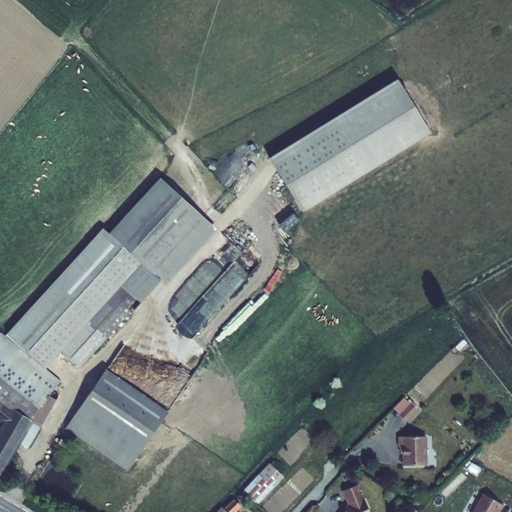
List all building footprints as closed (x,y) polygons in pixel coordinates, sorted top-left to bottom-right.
[(397,80),(271,157),(303,210),(429,133),(397,80)] [(0,336),(0,367),(43,404),(46,400),(57,386),(42,373),(47,367),(60,353),(79,371),(139,308),(120,290),(140,269),(159,287),(211,232),(162,185),(109,240),(103,234),(9,334),(4,339),(0,336)] [(159,287),(165,292),(217,237),(211,232),(159,287)] [(5,330),(0,335),(0,336),(4,339),(9,334),(5,330)] [(0,428),(1,429),(0,431),(0,471),(16,447),(43,404),(0,367),(0,428)] [(47,367),(42,373),(57,386),(62,381),(47,367)] [(104,375),(62,434),(123,477),(165,418),(104,375)] [(43,404),(16,447),(24,452),(53,405),(46,400),(43,404)] [(412,413),(407,408),(398,417),(403,422),(412,413)] [(426,467),(424,438),(399,439),(399,450),(402,450),(403,468),(426,467)] [(283,478),(269,465),(245,491),(251,497),(258,504),(283,478)] [(357,485),(343,490),(349,505),(348,505),(342,511),(369,511),(364,498),(363,499),(357,485)] [(251,497),(245,491),(235,500),(241,506),(251,497)] [(484,494),(473,511),(499,511),(503,506),(484,494)] [(217,511),(235,511),(241,506),(235,500),(224,510),(222,508),(217,511)]
